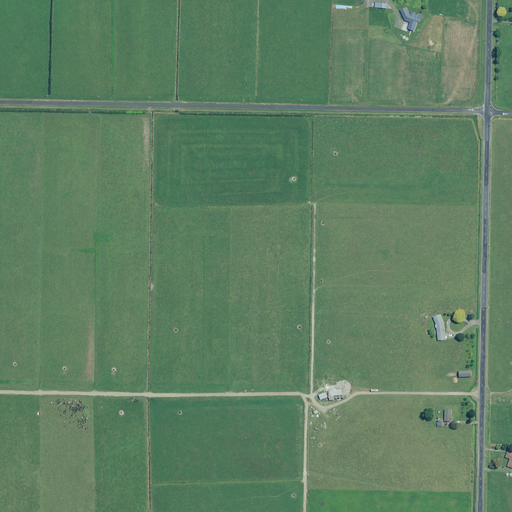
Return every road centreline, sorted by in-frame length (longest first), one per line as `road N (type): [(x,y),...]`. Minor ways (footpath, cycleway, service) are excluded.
road 1 (unclassified): [(0,102),(487,111)]
road 2 (tertiary): [(480,511),(487,111)]
